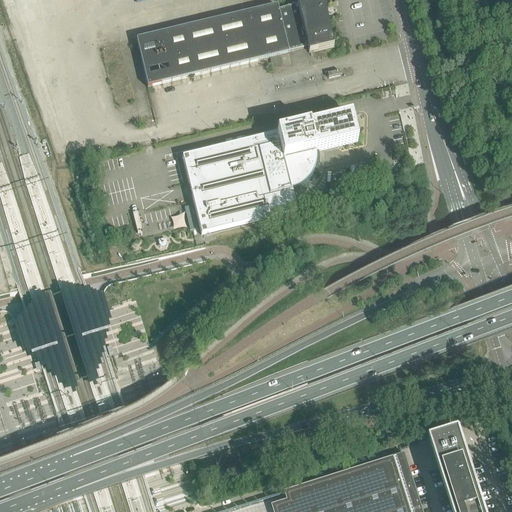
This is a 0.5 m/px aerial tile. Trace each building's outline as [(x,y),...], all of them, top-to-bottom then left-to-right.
[(321,0),(295,0),(297,6),(278,11),(277,7),(136,41),(148,89),(288,55),(288,53),(307,48),(309,54),(334,48),(321,0)] [(279,135),(267,138),(267,139),(183,159),(193,199),(202,236),(296,213),(291,192),(293,192),(294,191),(297,190),(299,189),(300,188),(303,187),(305,185),(306,184),(307,183),(308,182),(309,180),(311,178),(312,176),(313,175),(313,173),(314,172),(315,169),(315,168),(315,166),(316,164),(316,163),(316,160),(316,159),(316,157),(315,155),(315,153),(357,143),(351,118),(308,128),(279,135)] [(191,207),(185,208),(186,216),(193,214),(191,207)] [(69,292),(68,290),(65,291),(67,296),(63,297),(62,294),(59,295),(89,388),(92,387),(93,391),(97,390),(95,384),(98,383),(96,375),(99,374),(98,370),(101,369),(99,363),(102,362),(101,359),(104,357),(102,352),(105,350),(104,345),(107,344),(105,338),(108,337),(107,331),(110,330),(108,324),(111,323),(103,298),(100,299),(99,297),(96,298),(95,296),(92,297),(91,295),(88,296),(88,294),(84,295),(83,293),(80,294),(80,292),(76,293),(76,291),(73,292),(72,291),(69,292)] [(61,386),(65,385),(67,393),(70,392),(72,397),(76,396),(74,392),(77,391),(48,299),(45,299),(43,296),(40,297),(41,298),(37,300),(38,301),(35,302),(35,305),(32,306),(33,307),(29,309),(30,311),(27,312),(28,313),(24,314),(25,316),(22,317),(22,319),(19,320),(20,322),(16,323),(17,325),(14,326),(22,352),(25,351),(27,356),(30,355),(32,361),(35,360),(37,366),(40,365),(42,371),(45,370),(47,376),(51,375),(52,378),(55,377),(57,383),(60,382),(61,386)] [(480,421),(474,423),(479,439),(485,437),(481,423),(480,421)] [(288,503),(273,508),(273,511),(485,511),(471,466),(471,463),(470,462),(466,449),(465,447),(462,437),(455,439),(454,440),(441,444),(439,444),(433,446),(436,457),(436,458),(440,471),(441,473),(442,475),(453,511),(423,511),(406,456),(394,460),(285,494),(286,495),(288,503)]
